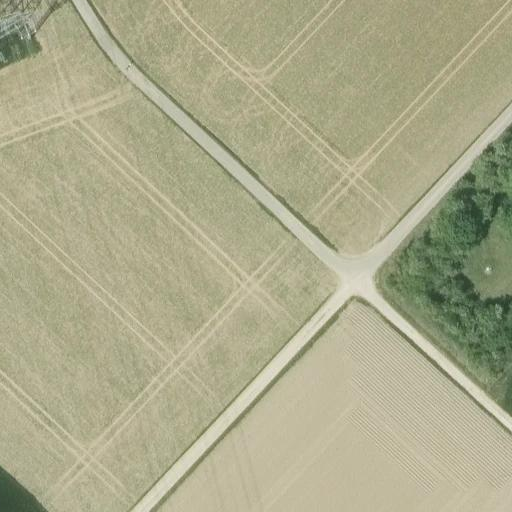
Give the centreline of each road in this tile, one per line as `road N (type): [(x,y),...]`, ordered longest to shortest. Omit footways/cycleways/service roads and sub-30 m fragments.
road 1 (track): [(80,0),(118,59),(511,425)]
road 2 (track): [(139,511),(511,112)]
